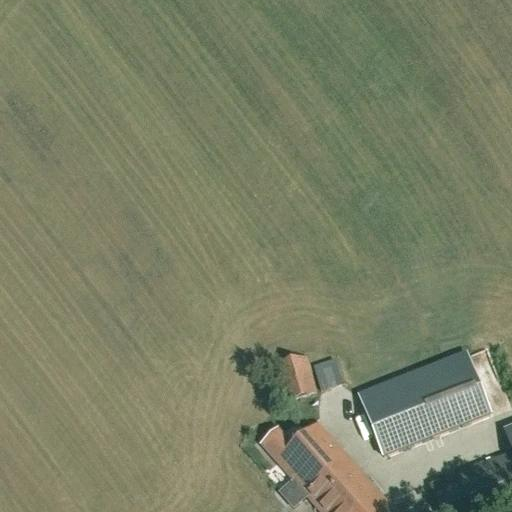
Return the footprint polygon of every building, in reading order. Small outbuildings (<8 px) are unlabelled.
[(359,398),(383,459),(490,417),(466,356),(384,389),(359,398)] [(316,390),(314,384),(306,358),(279,366),(291,404),(318,397),(316,390)] [(311,367),(318,393),(342,386),(334,360),(311,367)] [(261,448),(292,482),(278,494),(294,511),(307,500),(317,511),(392,511),(318,428),(293,449),(278,433),(261,448)] [(511,431),(507,434),(511,446),(511,456),(430,487),(438,511),(479,511),(511,500),(511,431)]
